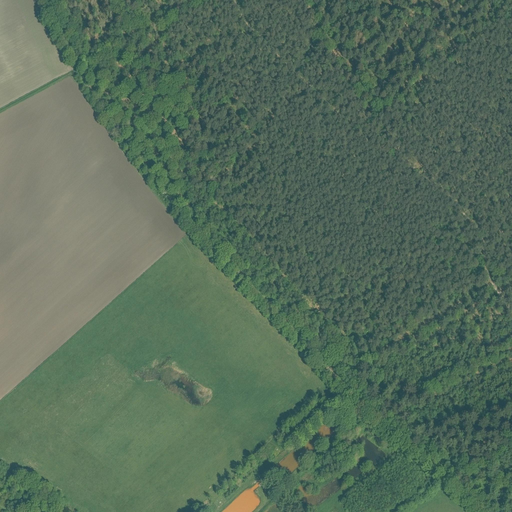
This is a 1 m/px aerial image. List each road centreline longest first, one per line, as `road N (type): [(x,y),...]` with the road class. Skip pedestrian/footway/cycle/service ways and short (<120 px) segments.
road 1 (track): [(233,0),(249,29),(347,124),(404,161),(475,226),(485,269),(511,313)]
road 2 (track): [(75,65),(181,212),(275,311)]
road 3 (track): [(339,380),(511,272)]
road 4 (track): [(339,380),(483,511)]
road 5 (track): [(75,65),(201,0)]
